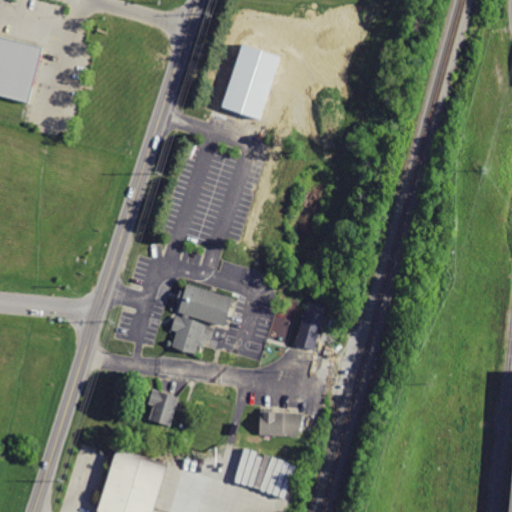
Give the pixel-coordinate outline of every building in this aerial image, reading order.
[(0,38),(0,94),(29,103),(44,52),(0,38)] [(184,281),(168,331),(175,334),(170,348),(194,356),(199,342),(210,346),(216,326),(231,331),(241,299),(184,281)] [(294,344),(314,349),(324,314),(304,308),(294,344)] [(154,385),(148,404),(155,406),(151,418),(171,425),(181,394),(154,385)] [(264,411),(263,434),(303,436),(304,413),(264,411)] [(112,450),(96,506),(113,511),(151,511),(166,468),(112,450)]
